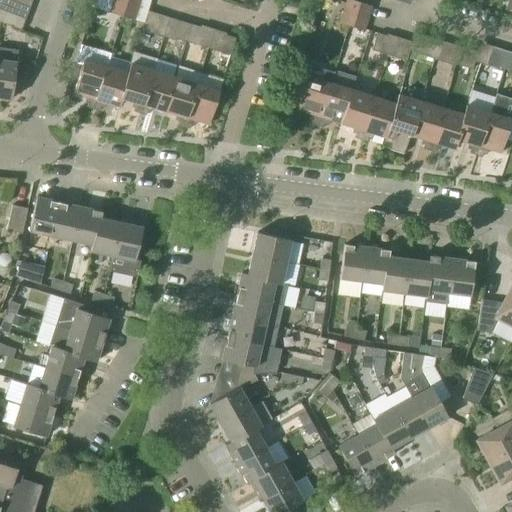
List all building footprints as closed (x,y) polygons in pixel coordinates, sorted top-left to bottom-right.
[(30,7),(11,0),(0,0),(0,8),(10,12),(26,18),(30,7)] [(144,23),(147,11),(147,10),(114,0),(113,0),(110,12),(134,20),(144,23)] [(150,0),(114,0),(147,10),(150,0)] [(343,10),(368,18),(371,6),(352,0),(346,0),(346,3),(343,10)] [(26,18),(10,12),(0,8),(0,22),(21,30),(26,18)] [(364,29),(368,18),(343,10),(340,23),(364,30),(364,29)] [(152,31),(157,14),(147,11),(144,23),(142,28),(152,31)] [(187,42),(192,24),(182,21),(176,38),(187,42)] [(187,42),(195,44),(201,27),(192,24),(187,42)] [(412,41),(409,49),(419,52),(424,35),(415,32),(412,41)] [(381,53),(387,36),(377,33),(372,50),(381,53)] [(220,52),(230,55),(235,38),(225,35),(220,52)] [(433,38),(424,35),(419,52),(441,60),(446,42),(433,38)] [(94,109),(110,57),(111,53),(81,43),(75,63),(82,65),(74,93),(87,97),(88,102),(87,107),(94,109)] [(462,66),(468,49),(458,46),(453,63),(462,66)] [(0,97),(11,99),(18,50),(0,47),(0,97)] [(468,49),(462,66),(472,69),(477,52),(468,49)] [(509,70),(511,60),(511,52),(505,50),(499,67),(509,70)] [(154,71),(152,70),(156,59),(134,52),(130,63),(131,63),(118,107),(119,107),(122,97),(134,101),(135,107),(133,111),(141,114),(154,71)] [(131,63),(130,63),(110,57),(94,109),(100,111),(101,106),(106,103),(118,107),(131,63)] [(289,97),(300,100),(297,110),(311,114),(312,119),(310,124),(317,126),(330,83),(309,76),(312,65),(300,61),(289,97)] [(28,78),(31,68),(23,66),(21,76),(28,78)] [(176,77),(165,111),(177,115),(178,120),(177,125),(184,127),(200,73),(179,66),(175,77),(176,77)] [(176,77),(175,77),(154,71),(141,114),(146,115),(147,111),(152,107),(165,111),(176,77)] [(222,80),(200,73),(184,127),(189,129),(191,124),(195,120),(209,124),(219,91),(222,80)] [(341,123),(352,90),(330,83),(317,126),(323,128),(325,123),(329,120),(341,123)] [(360,139),(373,97),(352,90),(341,123),(354,127),(355,133),(354,137),(360,139)] [(404,153),(410,135),(421,101),(398,94),(395,104),(385,137),(390,139),(391,144),(389,149),(404,153)] [(395,104),(373,97),(360,139),(367,141),(368,137),(372,133),(385,137),(395,104)] [(429,151),(442,107),(421,101),(410,135),(423,139),(424,144),(422,149),(429,151)] [(475,155),(489,112),(466,105),(463,114),(464,114),(456,139),(457,139),(469,143),(470,148),(469,153),(475,155)] [(464,114),(463,114),(442,107),(429,151),(435,153),(437,148),(441,144),(454,149),(457,139),(456,139),(464,114)] [(489,112),(475,155),(482,157),(483,152),(487,149),(501,153),(511,119),(489,112)] [(51,235),(58,202),(36,197),(29,230),(51,235)] [(72,240),(80,207),(58,202),(51,235),(72,240)] [(22,233),(27,208),(12,205),(6,230),(22,233)] [(72,240),(92,245),(93,245),(99,217),(100,218),(102,212),(80,207),(72,240)] [(90,251),(113,256),(121,222),(100,218),(99,217),(93,245),(92,245),(90,251)] [(121,222),(113,256),(110,271),(138,277),(141,261),(136,260),(143,227),(121,222)] [(252,254),(285,262),(290,240),(257,232),(252,254)] [(362,281),(366,247),(344,244),(339,279),(360,281),(362,281)] [(389,250),(366,247),(362,281),(382,284),(383,284),(387,256),(388,256),(389,250)] [(281,281),(285,263),(285,262),(252,254),(247,274),(247,275),(281,283),(281,281)] [(447,293),(452,258),(429,255),(429,262),(430,262),(425,296),(426,296),(426,302),(446,305),(447,292),(447,293)] [(381,290),(404,293),(408,259),(388,256),(387,256),(383,284),(382,284),(381,290)] [(452,258),(447,293),(470,295),(474,261),(452,258)] [(329,267),(330,260),(321,259),(320,266),(329,267)] [(430,262),(429,262),(408,259),(404,293),(425,296),(430,262)] [(328,281),(329,267),(320,266),(318,280),(328,281)] [(39,284),(42,275),(32,272),(29,281),(39,284)] [(241,273),(236,295),(270,302),(283,305),(287,284),(281,283),(247,275),(247,274),(241,273)] [(60,291),(63,282),(53,279),(50,288),(60,291)] [(70,294),(73,285),(63,282),(60,291),(70,294)] [(508,342),(510,340),(511,335),(511,284),(500,308),(481,306),(482,300),(481,299),(477,330),(491,332),(508,342)] [(101,304),(104,295),(94,292),(91,300),(101,304)] [(101,304),(111,307),(114,298),(104,295),(101,304)] [(265,323),(270,302),(236,295),(232,316),(265,323)] [(109,318),(78,309),(80,303),(63,298),(55,325),(70,330),(103,341),(109,318)] [(7,311),(15,314),(19,304),(10,301),(7,311)] [(323,313),(325,303),(315,302),(314,312),(323,313)] [(0,330),(8,333),(15,314),(7,311),(0,326),(0,330)] [(322,324),(323,313),(314,312),(313,323),(322,324)] [(260,345),(265,323),(232,316),(227,337),(260,345)] [(103,341),(70,330),(55,325),(49,346),(51,346),(51,348),(63,352),(63,351),(96,361),(103,341)] [(353,338),(356,329),(346,326),(343,336),(353,338)] [(364,341),(366,331),(356,329),(353,338),(364,341)] [(397,345),(398,335),(388,334),(386,344),(397,345)] [(407,347),(409,337),(398,335),(397,345),(407,347)] [(256,367),(260,345),(227,337),(222,359),(234,362),(231,374),(249,378),(254,375),(254,374),(255,367),(256,367)] [(440,347),(439,347),(431,346),(419,344),(418,353),(429,355),(429,356),(438,357),(440,347)] [(374,357),(375,348),(364,347),(363,356),(374,357)] [(440,347),(438,357),(449,359),(451,349),(440,347)] [(96,361),(63,351),(63,352),(51,348),(45,368),(77,378),(84,358),(96,362),(96,361)] [(332,361),(334,350),(325,348),(323,359),(332,361)] [(384,359),(385,349),(375,348),(374,357),(384,359)] [(447,416),(423,372),(421,368),(423,355),(403,352),(400,378),(404,387),(428,427),(447,416)] [(330,371),(332,361),(323,359),(320,369),(330,371)] [(473,367),(461,397),(475,405),(491,374),(473,367)] [(71,399),(77,378),(45,368),(38,389),(59,396),(71,399)] [(291,384),(293,375),(282,373),(280,382),(291,384)] [(256,379),(254,375),(249,378),(231,374),(231,375),(238,387),(209,403),(220,423),(250,407),(240,388),(256,379)] [(301,386),(303,377),(293,375),(291,384),(301,386)] [(332,390),(339,382),(333,376),(325,384),(332,390)] [(325,397),(332,390),(325,384),(319,391),(325,397)] [(59,396),(38,389),(26,385),(19,406),(52,416),(59,396)] [(404,387),(386,398),(409,438),(428,427),(404,387)] [(390,449),(391,448),(409,438),(386,398),(384,394),(365,405),(373,419),(372,419),(374,425),(376,424),(390,449)] [(250,407),(220,423),(230,441),(231,442),(255,429),(256,429),(261,426),(260,424),(271,418),(261,401),(250,407)] [(46,437),(52,416),(19,406),(13,426),(46,437)] [(477,440),(488,461),(511,448),(511,426),(511,425),(511,424),(511,407),(491,419),(496,417),(502,427),(477,440)] [(303,426),(311,422),(306,412),(298,417),(303,426)] [(351,424),(358,435),(374,465),(394,453),(391,448),(390,449),(376,424),(374,425),(372,419),(369,415),(351,424)] [(308,435),(316,431),(311,422),(303,426),(308,435)] [(224,444),(236,464),(266,447),(256,429),(255,429),(231,442),(230,441),(224,444)] [(355,476),(374,465),(358,435),(338,446),(355,476)] [(276,466),(276,465),(266,447),(236,464),(247,484),(252,481),(252,480),(276,466)] [(511,448),(488,461),(500,482),(511,475),(511,448)] [(324,464),(332,459),(327,450),(309,460),(314,469),(324,464)] [(33,511),(42,485),(21,478),(26,464),(0,456),(0,511),(33,511)] [(329,473),(337,468),(332,459),(324,464),(329,473)] [(252,481),(262,498),(292,481),(281,462),(276,465),(276,466),(252,480),(252,481)] [(269,511),(284,511),(303,501),(292,481),(262,498),(269,511)]
